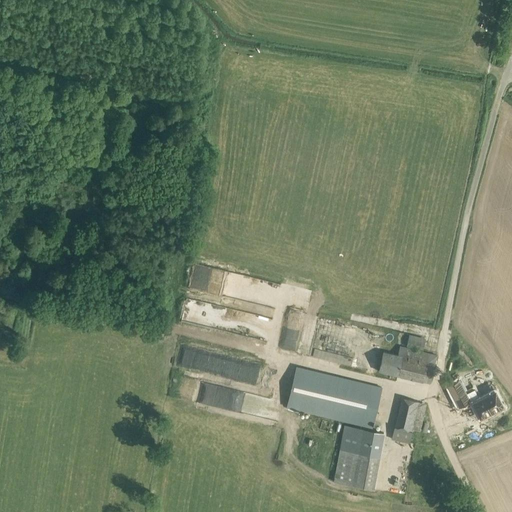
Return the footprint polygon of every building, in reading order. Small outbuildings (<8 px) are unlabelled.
[(196,264),(192,284),(235,293),(234,297),(225,295),(223,306),(272,317),(274,307),(249,302),(253,282),(264,284),(265,279),(196,264)] [(425,338),(409,335),(406,346),(423,350),(425,338)] [(430,383),(436,355),(400,346),(398,355),(384,351),(379,371),(430,383)] [(232,366),(229,378),(258,385),(261,373),(232,366)] [(382,387),(372,385),(297,367),(287,407),(372,427),(382,387)] [(464,379),(453,384),(464,405),(476,399),(485,416),(507,404),(499,389),(484,396),(479,386),(470,390),(464,379)] [(194,402),(259,414),(263,395),(198,383),(194,402)] [(455,392),(438,398),(442,408),(459,402),(455,392)] [(426,403),(419,401),(401,397),(401,398),(395,426),(394,426),(392,438),(410,443),(413,429),(419,431),(426,403)] [(384,433),(374,431),(344,425),(334,481),(373,489),(379,457),(384,433)]
